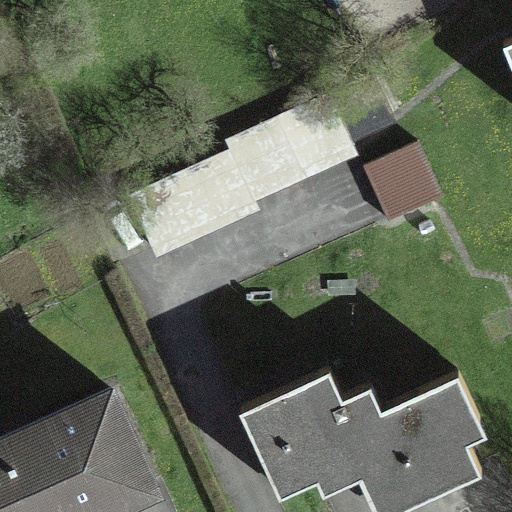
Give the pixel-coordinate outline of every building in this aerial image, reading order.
[(371,73),(329,92),(349,134),(390,115),(371,73)] [(353,144),(349,134),(329,92),(226,139),(230,148),(128,194),(151,246),(256,199),(251,190),(353,144)] [(416,139),(363,164),(388,218),(441,193),(416,139)] [(481,465),(460,421),(479,413),(457,366),(380,401),(369,377),(341,390),(328,362),(239,403),(278,490),(352,456),(372,500),(418,478),(424,491),(481,465)] [(109,386),(0,434),(0,511),(75,511),(151,478),(109,386)]
